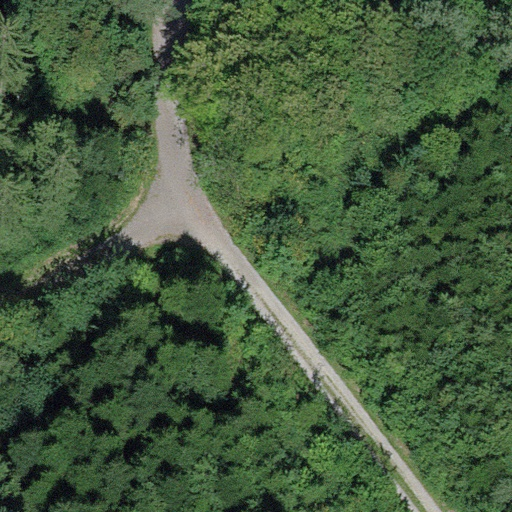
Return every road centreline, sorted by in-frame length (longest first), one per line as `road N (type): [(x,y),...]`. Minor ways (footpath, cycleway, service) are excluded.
road 1 (track): [(422,511),(188,208),(172,159),(167,92),(175,0)]
road 2 (track): [(0,310),(188,208)]
